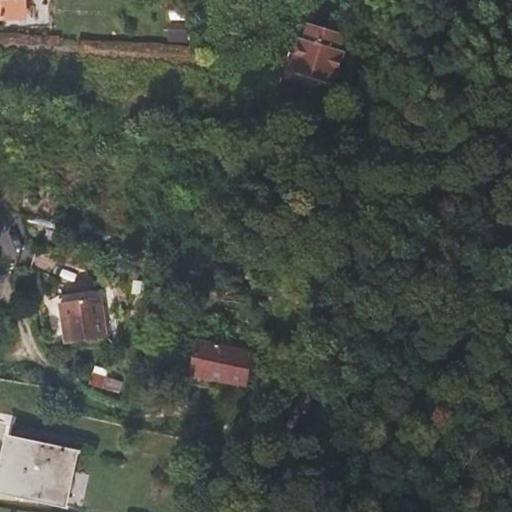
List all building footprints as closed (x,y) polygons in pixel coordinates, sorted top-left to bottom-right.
[(0,0),(0,18),(24,18),(24,0),(0,0)] [(344,51),(339,50),(344,34),(308,23),(298,56),(294,55),(290,69),(335,84),(344,51)] [(141,294),(143,281),(134,280),(132,293),(141,294)] [(187,292),(171,289),(156,287),(154,303),(185,309),(187,292)] [(106,338),(99,297),(98,290),(78,292),(59,295),(66,344),(106,338)] [(246,384),(252,354),(198,342),(193,364),(189,385),(218,391),(221,379),(246,384)] [(115,380),(104,376),(94,372),(90,384),(100,388),(111,392),(115,380)] [(0,491),(63,505),(77,438),(12,424),(5,458),(0,482),(0,491)]
